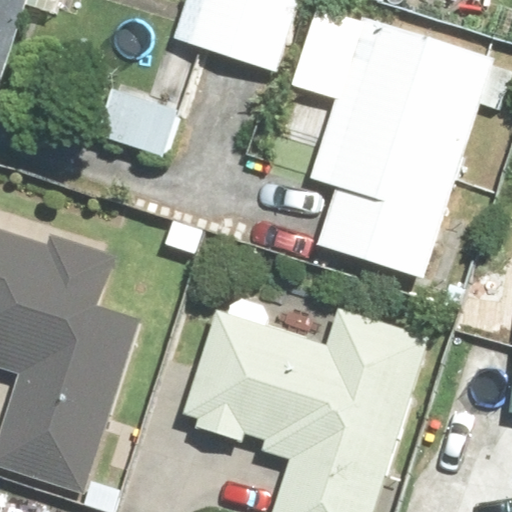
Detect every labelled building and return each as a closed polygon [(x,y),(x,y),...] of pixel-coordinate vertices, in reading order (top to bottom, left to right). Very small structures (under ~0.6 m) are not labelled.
[(0,0),(0,113),(33,12),(63,22),(69,0),(0,0)] [(309,0),(193,0),(179,47),(284,80),(309,0)] [(410,0),(354,0),(407,15),(410,0)] [(330,255),(435,288),(489,114),(506,119),(511,99),(511,65),(372,23),(320,191),(347,199),(330,255)] [(220,228),(175,218),(165,260),(210,271),(220,228)] [(0,369),(26,376),(1,472),(101,499),(148,322),(114,313),(128,261),(0,227),(0,369)] [(277,511),(379,511),(438,341),(346,311),(333,349),(272,328),(277,314),(232,299),(190,424),(296,460),(293,467),(277,511)]
